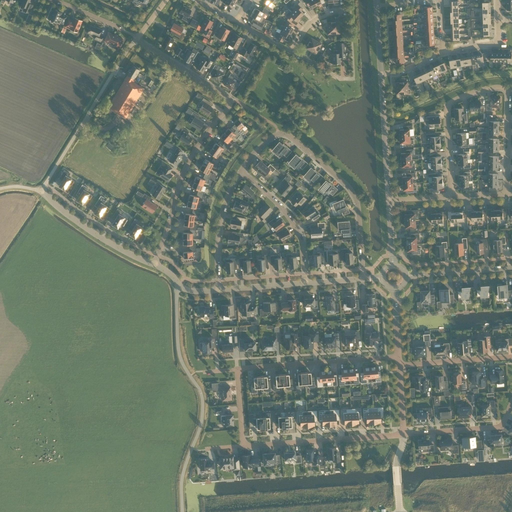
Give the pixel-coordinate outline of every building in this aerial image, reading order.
[(23,10),(29,13),(33,5),(30,4),(31,0),(22,0),(21,6),(24,7),(23,10)] [(236,3),(234,2),(229,0),(227,0),(226,1),(223,0),(222,0),(222,2),(225,4),(233,8),(236,3)] [(293,11),(299,17),(303,13),(300,11),(302,9),(298,4),(294,8),(295,9),(293,11)] [(181,19),(188,23),(192,15),(189,14),(191,10),(183,6),(180,12),(184,15),(181,19)] [(251,11),(263,18),(265,14),(253,7),(251,11)] [(57,21),(63,23),(65,17),(60,15),(61,12),(54,9),(50,20),(50,21),(50,22),(51,23),(52,22),(53,22),(53,21),(57,22),(57,21)] [(251,11),(248,15),(254,18),(252,22),(258,25),(257,28),(260,30),(264,23),(261,22),(263,18),(251,11)] [(299,17),(293,11),(291,14),(288,11),(286,14),(287,15),(286,17),(291,21),(293,19),(296,21),(299,17)] [(202,35),(208,38),(212,31),(209,29),(213,22),(206,18),(201,27),(204,29),(205,30),(202,35)] [(65,27),(77,32),(82,21),(75,19),(74,22),(72,22),(72,21),(68,19),(65,27)] [(189,25),(196,28),(199,22),(192,19),(189,25)] [(283,29),(291,33),(293,29),(290,27),(292,25),(286,21),(283,26),(284,26),(283,29)] [(177,23),(177,24),(174,23),(170,29),(176,32),(174,35),(180,39),(183,33),(181,32),(183,28),(180,27),(181,25),(177,23)] [(94,39),(100,42),(103,36),(99,34),(101,30),(97,28),(91,26),(88,33),(95,36),(94,39)] [(218,37),(224,40),(229,31),(222,27),(218,34),(215,32),(212,37),(217,40),(218,37)] [(291,33),(283,29),(281,32),(280,31),(279,33),(276,31),(273,37),(282,42),(285,37),(288,38),(291,33)] [(113,47),(118,49),(123,39),(108,32),(104,41),(109,43),(109,42),(115,44),(113,47)] [(229,45),(236,49),(242,38),(235,34),(229,45)] [(161,46),(168,50),(174,39),(167,36),(161,46)] [(313,46),(316,41),(311,38),(308,43),(313,46)] [(316,41),(313,46),(319,49),(322,44),(316,41)] [(333,64),(340,63),(340,59),(345,59),(344,42),(338,43),(339,50),(333,50),(333,54),(332,54),(333,64)] [(248,54),(249,54),(253,55),(257,47),(251,43),(247,50),(244,48),(241,54),(246,57),(248,54)] [(310,51),(313,46),(308,43),(305,48),(310,51)] [(313,46),(310,51),(316,54),(319,49),(313,46)] [(183,50),(178,47),(175,54),(179,56),(183,50)] [(200,52),(195,49),(193,48),(191,52),(187,49),(185,52),(187,54),(183,60),(188,63),(192,57),(195,59),(200,52)] [(231,57),(232,58),(235,59),(239,53),(234,50),(231,57)] [(201,71),(202,72),(206,66),(209,68),(213,62),(207,58),(206,61),(202,58),(196,68),(198,69),(198,70),(199,71),(200,71),(201,71)] [(439,65),(442,72),(447,70),(444,63),(439,65)] [(219,82),(224,74),(216,69),(218,67),(215,65),(211,70),(214,72),(211,77),(219,82)] [(434,67),(437,75),(442,72),(439,65),(434,67)] [(143,88),(133,82),(134,79),(139,70),(133,66),(127,75),(108,107),(125,118),(143,88)] [(429,70),(432,77),(437,75),(434,67),(429,70)] [(424,72),(427,79),(432,77),(429,70),(424,72)] [(419,74),(422,81),(427,79),(424,72),(419,74)] [(231,73),(228,77),(223,85),(228,88),(231,90),(233,87),(232,87),(233,86),(236,87),(240,82),(240,81),(233,77),(234,75),(231,73)] [(417,84),(422,81),(419,74),(414,77),(417,84)] [(500,101),(500,97),(496,97),(490,97),(490,104),(487,104),(487,110),(492,110),(492,107),(500,107),(500,101)] [(200,109),(209,114),(212,108),(207,105),(209,102),(203,98),(200,103),(203,105),(200,109)] [(481,112),(484,112),(484,106),(481,106),(481,102),(479,102),(478,103),(470,102),(470,110),(481,111),(481,112)] [(463,113),(463,109),(455,109),(455,119),(462,119),(463,122),(468,122),(467,113),(463,113)] [(195,117),(190,124),(197,128),(197,129),(198,129),(199,130),(200,129),(200,128),(200,127),(203,122),(198,119),(199,116),(193,112),(191,115),(195,117)] [(434,128),(434,126),(440,126),(440,119),(436,119),(435,116),(426,117),(427,120),(429,120),(430,129),(434,128)] [(236,130),(240,135),(242,133),(244,131),(247,129),(238,119),(234,123),(238,128),(236,130)] [(400,136),(410,136),(410,129),(413,129),(413,125),(405,126),(405,129),(400,130),(400,136)] [(185,145),(187,146),(189,145),(190,143),(189,142),(192,138),(187,135),(189,132),(183,128),(179,133),(182,135),(179,139),(185,143),(185,145)] [(240,135),(236,130),(233,133),(228,128),(224,132),(232,139),(234,137),(236,139),(238,137),(240,135)] [(229,141),(232,139),(224,132),(220,137),(226,141),(223,144),(228,148),(232,144),(229,141)] [(433,137),(433,134),(426,134),(427,141),(430,140),(430,143),(440,142),(440,138),(439,136),(433,137)] [(410,136),(400,136),(401,143),(406,143),(406,146),(414,145),(413,140),(410,140),(410,136)] [(466,138),(456,139),(457,145),(462,144),(463,147),(469,147),(469,141),(466,141),(466,138)] [(286,157),(291,151),(288,148),(287,149),(279,142),(272,150),(276,153),(277,152),(281,155),(283,154),(286,157)] [(440,142),(430,143),(431,146),(427,146),(427,152),(434,152),(434,148),(440,148),(440,146),(441,146),(440,142)] [(228,148),(223,144),(221,147),(216,143),(212,148),(220,153),(222,151),(225,153),(228,148)] [(169,161),(176,165),(179,161),(182,156),(180,155),(182,152),(177,148),(169,161)] [(217,158),(220,153),(212,148),(209,152),(215,156),(213,159),(218,163),(220,160),(217,158)] [(402,160),(412,159),(411,155),(415,155),(414,149),(407,150),(407,153),(401,153),(402,160)] [(432,163),(442,162),(441,158),(441,156),(435,157),(435,153),(428,154),(428,157),(431,157),(432,163)] [(302,169),(307,163),(304,161),(303,162),(296,155),(289,163),(292,166),(293,164),(298,168),(299,166),(302,169)] [(218,163),(213,159),(211,162),(205,159),(202,164),(211,169),(212,166),(215,168),(218,163)] [(412,159),(402,160),(402,167),(408,166),(408,170),(415,170),(415,164),(412,164),(412,159)] [(468,159),(458,160),(458,166),(464,165),(464,168),(471,168),(471,162),(468,162),(468,159)] [(267,167),(260,161),(255,167),(258,170),(257,171),(257,172),(259,174),(260,174),(261,173),(264,176),(269,170),(272,172),(275,170),(275,169),(270,164),(267,167)] [(442,162),(432,163),(432,168),(428,169),(429,172),(436,171),(435,168),(441,168),(441,166),(442,166),(442,162)] [(209,172),(211,169),(202,164),(199,169),(205,173),(204,176),(210,178),(212,173),(209,172)] [(159,176),(168,181),(172,175),(169,173),(170,171),(170,172),(172,168),(167,165),(164,170),(163,169),(159,176)] [(315,179),(318,181),(322,176),(319,174),(318,175),(311,168),(304,176),(307,179),(309,177),(313,181),(315,179)] [(64,178),(59,186),(62,188),(64,189),(68,183),(71,185),(74,181),(68,177),(70,174),(64,170),(60,176),(64,178)] [(459,181),(469,180),(471,180),(470,175),(470,171),(464,172),(464,175),(459,175),(459,181)] [(403,183),(413,183),(413,179),(416,178),(416,173),(408,173),(408,176),(403,177),(403,183)] [(433,183),(443,182),(442,178),(442,176),(436,177),(436,173),(429,174),(429,177),(432,177),(433,183)] [(278,191),(284,196),(292,187),(288,183),(291,179),(287,175),(282,181),(284,183),(278,191)] [(207,184),(210,178),(204,176),(203,179),(196,176),(194,182),(203,185),(204,182),(207,184)] [(469,184),(469,180),(459,181),(459,187),(465,186),(465,190),(469,190),(469,191),(473,191),(473,184),(469,184)] [(334,187),(333,188),(326,181),(319,189),(322,192),(323,190),(328,194),(329,193),(332,195),(337,189),(334,187)] [(201,191),(203,185),(194,182),(192,187),(198,190),(197,193),(203,195),(204,192),(201,191)] [(443,182),(433,183),(433,188),(430,189),(430,192),(437,191),(437,188),(442,188),(442,186),(443,186),(443,182)] [(413,183),(403,183),(404,190),(409,190),(409,193),(417,192),(416,187),(413,187),(413,183)] [(82,184),(78,191),(82,193),(77,200),(82,204),(87,197),(90,199),(92,195),(86,191),(88,188),(82,184)] [(152,195),(159,199),(166,188),(159,184),(152,195)] [(255,193),(245,185),(239,192),(241,190),(249,197),(253,193),(255,194),(255,193)] [(299,194),(296,192),(292,196),(295,198),(291,202),(295,206),(298,203),(301,205),(306,199),(299,193),(299,194)] [(146,200),(142,206),(152,213),(156,206),(149,201),(151,198),(144,193),(142,197),(146,200)] [(202,200),(203,195),(197,193),(196,196),(189,194),(188,200),(197,203),(198,200),(202,200)] [(104,210),(107,212),(109,208),(103,204),(105,201),(103,199),(104,198),(101,195),(96,203),(99,206),(94,213),(100,217),(104,210)] [(196,208),(197,203),(188,200),(186,206),(193,208),(192,211),(198,212),(199,209),(196,208)] [(249,203),(241,200),(240,203),(239,203),(235,202),(232,209),(242,212),(244,208),(246,209),(249,203)] [(337,202),(336,200),(329,202),(331,209),(336,207),(338,213),(342,211),(343,215),(349,213),(348,209),(346,210),(343,200),(337,202)] [(266,216),(272,209),(269,207),(268,207),(265,205),(262,208),(262,207),(259,210),(260,210),(258,213),(261,216),(259,217),(264,222),(268,218),(266,216)] [(317,210),(315,211),(312,207),(303,213),(307,219),(311,217),(313,221),(320,216),(317,210)] [(123,212),(117,208),(113,215),(117,217),(112,224),(117,228),(120,224),(123,226),(127,219),(121,215),(123,212)] [(497,210),(497,220),(503,220),(503,216),(506,216),(506,208),(502,208),(502,210),(497,210)] [(477,211),(477,221),(483,221),(483,218),(486,217),(486,209),(482,209),(482,211),(477,211)] [(497,220),(497,210),(491,210),(491,209),(488,209),(488,216),(491,216),(492,220),(497,220)] [(405,221),(415,220),(415,216),(418,216),(418,210),(410,210),(411,214),(405,214),(405,221)] [(457,212),(457,222),(463,222),(463,217),(466,217),(466,210),(462,211),(462,212),(457,212)] [(477,221),(477,211),(471,211),(471,210),(468,210),(468,217),(471,217),(472,221),(477,221)] [(198,218),(198,212),(192,211),(192,214),(185,213),(184,219),(194,221),(194,217),(198,218)] [(437,213),(438,223),(443,223),(443,218),(446,218),(446,211),(442,212),(442,213),(437,213)] [(457,222),(457,212),(451,212),(451,211),(448,211),(448,219),(451,219),(452,222),(457,222)] [(438,223),(437,213),(431,213),(431,212),(428,212),(428,220),(431,220),(432,223),(438,223)] [(246,218),(238,217),(237,220),(231,219),(229,226),(231,226),(231,227),(236,228),(236,227),(239,227),(240,228),(240,223),(245,224),(246,218)] [(141,222),(135,218),(131,225),(134,227),(129,234),(135,238),(139,231),(142,233),(145,229),(139,225),(141,222)] [(276,230),(284,224),(284,223),(285,223),(283,220),(282,221),(280,218),(275,222),(273,219),(267,223),(271,228),(273,227),(276,230)] [(193,224),(194,221),(184,219),(183,225),(190,226),(190,229),(196,230),(197,224),(193,224)] [(415,220),(405,221),(406,227),(411,227),(412,231),(419,231),(419,224),(416,224),(415,220)] [(325,228),(324,222),(317,223),(318,223),(318,228),(311,229),(311,237),(322,237),(321,229),(325,228)] [(340,227),(341,233),(343,232),(343,237),(351,236),(350,232),(349,232),(348,222),(338,222),(338,227),(340,227)] [(196,235),(196,230),(190,229),(190,233),(183,233),(183,239),(192,239),(193,235),(196,235)] [(279,235),(282,240),(291,236),(288,230),(281,234),(279,231),(274,233),(275,236),(279,235)] [(246,239),(244,235),(242,235),(243,233),(238,232),(236,232),(235,236),(228,235),(227,244),(228,244),(228,242),(239,244),(239,243),(240,243),(246,239)] [(407,244),(417,244),(417,240),(420,239),(419,233),(412,234),(412,237),(407,238),(407,244)] [(493,241),(494,252),(502,251),(502,244),(506,244),(505,236),(500,237),(500,240),(493,241)] [(455,255),(464,254),(463,247),(467,246),(467,238),(462,238),(463,243),(454,244),(455,255)] [(192,242),(192,239),(183,239),(182,244),(189,245),(189,248),(196,248),(196,242),(192,242)] [(480,243),(476,243),(476,246),(475,246),(475,250),(477,250),(477,253),(484,253),(483,247),(487,247),(487,239),(480,240),(480,243)] [(447,248),(447,242),(442,242),(442,246),(435,246),(436,256),(444,256),(444,248),(447,248)] [(417,244),(407,244),(407,251),(413,251),(413,254),(421,254),(420,248),(417,248),(417,244)] [(193,257),(193,254),(196,253),(196,248),(189,248),(190,251),(183,252),(183,258),(197,257),(197,256),(193,257)] [(346,263),(353,263),(353,259),(354,259),(353,255),(352,255),(352,252),(348,253),(347,248),(341,249),(342,258),(345,257),(346,263)] [(329,265),(336,264),(336,258),(339,258),(338,250),(333,251),(333,254),(329,254),(329,265)] [(320,259),(323,259),(322,252),(317,252),(317,255),(313,255),(314,266),(321,265),(320,259)] [(296,260),(296,257),(291,257),(291,254),(286,254),(286,262),(289,262),(290,268),(297,267),(296,264),(298,264),(297,259),(296,260)] [(258,270),(265,269),(265,264),(268,263),(267,255),(264,255),(264,259),(257,260),(258,270)] [(276,258),(276,255),(270,256),(271,263),(274,263),(275,269),(282,268),(281,258),(276,258)] [(237,266),(236,258),(225,259),(226,261),(226,272),(233,272),(233,266),(237,266)] [(243,265),(243,271),(250,271),(250,261),(250,260),(245,260),(245,258),(239,258),(239,265),(243,265)] [(507,285),(498,285),(499,297),(507,296),(507,297),(511,297),(511,290),(507,290),(507,285)] [(488,292),(489,286),(490,286),(481,287),(482,287),(482,290),(477,290),(477,289),(478,297),(481,296),(481,298),(489,297),(489,292),(488,292)] [(458,291),(459,300),(462,300),(462,299),(470,299),(470,293),(469,294),(470,288),(471,288),(471,287),(462,288),(463,288),(463,291),(459,291),(458,291)] [(453,294),(453,295),(449,295),(449,289),(440,290),(441,301),(449,301),(449,303),(454,303),(453,294)] [(434,295),(430,295),(430,290),(421,291),(422,302),(430,301),(430,304),(435,304),(434,294),(434,295)] [(374,294),(366,294),(367,300),(366,300),(366,304),(362,305),(362,312),(368,311),(368,307),(376,306),(376,301),(375,301),(374,294)] [(347,307),(351,306),(352,311),(355,310),(355,309),(359,309),(358,302),(355,302),(354,295),(346,296),(347,307)] [(327,307),(327,310),(334,309),(335,311),(338,311),(338,303),(334,303),(334,297),(326,297),(326,302),(326,306),(327,307)] [(314,300),(314,298),(304,299),(304,306),(312,305),(312,309),(318,309),(317,300),(314,300)] [(295,300),(287,300),(288,302),(281,303),(282,311),(288,310),(288,311),(296,310),(295,300)] [(267,311),(272,310),(272,312),(277,313),(276,307),(275,307),(275,303),(270,303),(270,302),(263,302),(263,309),(259,309),(260,316),(267,316),(267,311)] [(257,313),(256,306),(250,306),(250,303),(240,304),(240,309),(242,308),(242,315),(250,314),(257,313)] [(234,304),(222,305),(222,309),(224,309),(225,316),(229,315),(229,318),(235,318),(234,304)] [(204,306),(199,307),(199,317),(210,317),(214,317),(213,309),(209,309),(209,307),(204,307),(204,306)] [(344,335),(345,346),(356,345),(356,339),(359,339),(359,332),(355,332),(355,335),(344,335)] [(339,340),(338,333),(333,333),(333,336),(323,337),(323,348),(336,347),(336,340),(339,340)] [(372,333),(365,333),(366,345),(373,344),(373,340),(378,340),(378,333),(372,333)] [(285,338),(285,349),(293,349),(293,342),(297,342),(296,334),(290,334),(290,337),(285,338)] [(304,341),(304,348),(313,348),(312,341),(317,341),(317,334),(309,334),(309,336),(303,336),(303,341),(304,341)] [(479,340),(480,352),(488,351),(488,347),(491,347),(490,336),(483,337),(483,340),(479,340)] [(202,347),(202,353),(211,353),(211,347),(214,347),(214,338),(207,339),(207,342),(202,342),(200,342),(200,347),(202,347)] [(262,341),(262,350),(276,350),(276,338),(269,338),(270,338),(270,341),(262,341)] [(511,345),(511,338),(505,339),(505,342),(497,342),(497,351),(508,350),(508,346),(511,345)] [(244,339),(238,339),(239,346),(245,346),(245,351),(248,351),(248,350),(251,350),(255,349),(255,342),(250,343),(250,339),(244,339)] [(456,347),(457,354),(464,353),(464,352),(468,352),(468,347),(471,346),(471,339),(467,339),(467,341),(463,341),(463,343),(458,343),(458,347),(456,347)] [(414,353),(415,357),(426,356),(426,347),(429,346),(429,340),(425,340),(425,345),(420,346),(420,345),(413,346),(414,353)] [(450,349),(449,343),(443,344),(443,345),(440,345),(440,347),(434,347),(434,356),(447,355),(447,350),(450,349)] [(370,367),(371,378),(375,378),(375,382),(381,382),(380,373),(377,374),(376,367),(377,367),(374,367),(374,366),(374,367),(371,367),(370,367)] [(371,378),(370,367),(368,367),(365,368),(365,367),(365,368),(362,368),(363,368),(364,375),(360,375),(361,383),(366,383),(366,379),(371,378)] [(348,369),(349,380),(353,380),(354,384),(359,383),(358,375),(355,376),(354,369),(355,369),(355,368),(352,369),(352,368),(352,369),(349,369),(348,369)] [(349,380),(348,369),(347,369),(346,369),(343,370),(343,369),(341,370),(342,377),(338,377),(339,385),(345,385),(344,381),(349,380)] [(326,371),(327,382),(331,382),(332,386),(337,385),(336,377),(333,378),(333,371),(333,370),(331,371),(330,370),(330,371),(327,371),(327,370),(327,371),(326,371)] [(504,382),(503,370),(496,371),(496,375),(490,375),(491,382),(497,382),(497,383),(504,382)] [(327,382),(326,371),(325,371),(324,371),(321,371),(319,372),(320,379),(316,379),(317,387),(323,387),(322,382),(327,382)] [(304,373),(305,384),(309,384),(309,388),(315,387),(314,379),(311,379),(310,372),(304,373)] [(481,378),(481,372),(472,373),(473,379),(472,379),(472,384),(478,383),(478,386),(485,386),(485,378),(481,378)] [(301,384),(305,384),(304,373),(297,373),(298,381),(295,381),(295,389),(301,389),(301,384)] [(461,373),(453,374),(453,376),(452,376),(452,380),(454,380),(454,384),(462,383),(462,389),(466,389),(466,380),(461,381),(461,373)] [(282,375),(283,386),(287,386),(287,390),(293,389),(292,381),(289,381),(289,374),(282,375)] [(279,386),(283,386),(282,375),(275,375),(276,382),(273,383),(273,391),(279,390),(279,386)] [(443,375),(442,375),(439,375),(439,376),(435,376),(436,387),(441,387),(441,391),(448,390),(448,383),(444,383),(443,375)] [(260,377),(261,388),(265,388),(265,392),(271,391),(270,383),(267,383),(267,376),(260,377)] [(427,380),(423,380),(423,376),(415,377),(416,382),(415,382),(416,388),(422,388),(422,391),(428,391),(427,380)] [(257,388),(261,388),(260,377),(253,377),(254,384),(251,385),(252,393),(257,392),(257,388)] [(219,388),(219,383),(212,384),(212,390),(219,390),(219,392),(222,391),(222,400),(231,400),(230,387),(219,388)] [(486,415),(486,416),(490,415),(490,414),(491,414),(490,407),(495,407),(495,400),(486,401),(487,405),(483,405),(484,415),(486,415)] [(440,415),(440,419),(451,418),(451,411),(450,411),(449,406),(438,407),(439,415),(440,415)] [(373,412),(373,423),(379,422),(379,423),(379,422),(381,422),(380,422),(380,415),(383,415),(383,407),(377,407),(377,411),(373,412)] [(417,413),(418,421),(428,420),(428,414),(432,413),(432,407),(425,408),(425,412),(417,413)] [(462,408),(458,409),(458,417),(462,416),(462,417),(469,417),(469,413),(472,413),(472,407),(462,407),(462,408)] [(351,413),(351,424),(357,424),(358,424),(358,423),(358,416),(361,416),(360,408),(355,408),(355,413),(351,413)] [(373,423),(373,412),(368,412),(368,408),(363,408),(363,416),(366,416),(367,423),(366,423),(368,423),(368,424),(368,423),(373,423)] [(329,414),(329,425),(334,425),(335,425),(336,425),(336,424),(335,418),(339,417),(338,409),(333,410),(333,414),(329,414)] [(351,424),(351,413),(346,413),(346,409),(341,409),(341,417),(344,417),(345,424),(344,424),(346,424),(346,425),(346,424),(351,424)] [(307,415),(307,426),(312,426),(313,426),(314,426),(314,425),(313,419),(317,419),(316,410),(311,411),(311,415),(307,415)] [(329,425),(329,414),(324,414),(324,410),(318,410),(319,418),(322,418),(322,425),(324,425),(324,426),(324,425),(329,425)] [(284,416),(285,427),(292,427),(291,420),(295,420),(294,411),(288,412),(289,416),(284,416)] [(307,426),(307,415),(302,415),(302,411),(296,411),(297,420),(300,419),(300,426),(300,427),(302,426),(302,427),(302,426),(307,426)] [(285,427),(284,416),(281,416),(280,412),(275,412),(275,421),(278,421),(278,428),(285,427)] [(263,428),(263,417),(258,417),(258,413),(252,414),(253,422),(256,422),(256,429),(260,429),(263,428)] [(263,417),(263,428),(270,428),(269,421),(272,421),(272,413),(266,413),(266,417),(263,417)] [(225,416),(221,416),(221,420),(226,419),(226,425),(233,425),(233,414),(225,415),(225,416)] [(502,442),(502,434),(497,435),(494,435),(491,435),(491,439),(487,440),(488,447),(494,446),(494,442),(502,442)] [(475,441),(475,437),(463,438),(463,447),(475,446),(476,448),(482,448),(481,440),(475,441)] [(447,440),(440,440),(441,450),(442,449),(442,450),(445,450),(445,449),(451,449),(451,453),(459,453),(458,445),(453,445),(452,438),(447,439),(447,440)] [(429,440),(419,441),(419,449),(420,452),(428,451),(434,451),(434,445),(430,445),(429,440)] [(335,447),(328,448),(329,459),(334,458),(334,461),(340,461),(339,452),(336,452),(335,447)] [(320,456),(315,456),(315,449),(306,450),(307,457),(306,457),(306,462),(312,461),(313,464),(321,464),(320,456)] [(301,455),(295,456),(295,451),(283,452),(284,460),(291,460),(291,461),(295,460),(295,463),(302,463),(301,455)] [(275,455),(274,453),(263,454),(264,465),(269,464),(269,462),(275,462),(275,464),(280,463),(280,455),(275,455)] [(257,458),(251,459),(250,455),(242,456),(243,467),(244,467),(245,469),(247,468),(247,467),(251,467),(251,465),(258,465),(257,458)] [(233,460),(232,456),(219,458),(220,467),(222,467),(222,469),(224,468),(224,469),(227,469),(226,468),(233,468),(233,469),(239,469),(238,460),(233,460)] [(207,463),(207,459),(200,459),(201,470),(208,469),(214,468),(214,462),(207,463)]
